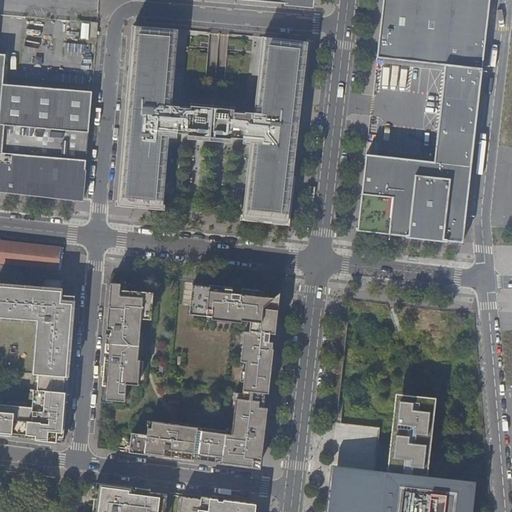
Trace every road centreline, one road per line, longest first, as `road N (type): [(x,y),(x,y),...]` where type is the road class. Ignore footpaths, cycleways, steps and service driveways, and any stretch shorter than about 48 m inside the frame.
road 1 (residential): [(98,236),(121,12),(344,26)]
road 2 (unclassified): [(505,0),(480,213),(485,280)]
road 3 (residential): [(317,259),(344,26)]
road 4 (tertiary): [(291,490),(317,259)]
road 5 (residential): [(485,280),(505,511)]
road 6 (residential): [(77,461),(98,236)]
road 7 (residential): [(98,236),(317,259)]
road 8 (residential): [(291,490),(77,461)]
road 9 (residential): [(317,259),(485,280)]
